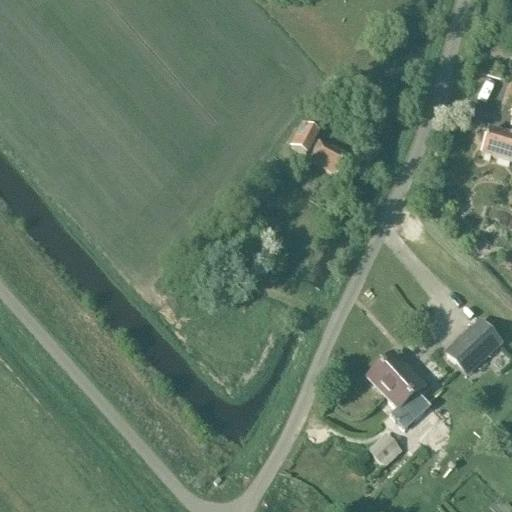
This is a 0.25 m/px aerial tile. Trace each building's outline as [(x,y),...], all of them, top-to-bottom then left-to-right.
[(489,83),(479,101),(491,107),(501,90),(489,83)] [(511,105),(510,114),(511,114),(511,121),(509,130),(511,131),(509,139),(487,132),(480,158),(511,167),(511,105)] [(313,143),(317,135),(302,127),(290,149),(307,158),(309,154),(313,155),(308,164),(334,178),(344,159),(318,146),(313,143)] [(232,271),(208,258),(200,273),(224,286),(232,271)] [(501,346),(482,325),(446,358),(465,378),(501,346)] [(392,356),(365,380),(397,416),(424,392),(392,356)] [(401,455),(384,436),(366,452),(382,471),(401,455)] [(238,491),(234,480),(220,486),(224,497),(238,491)]
